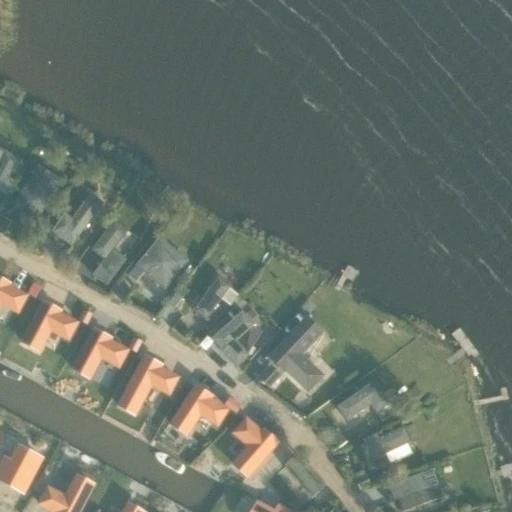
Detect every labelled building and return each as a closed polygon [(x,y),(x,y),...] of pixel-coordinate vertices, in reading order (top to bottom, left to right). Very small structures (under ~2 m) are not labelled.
[(0,192),(8,196),(14,183),(9,181),(19,161),(5,153),(0,150),(0,192)] [(26,206),(41,215),(61,182),(38,168),(29,183),(37,188),(26,206)] [(52,235),(73,249),(103,205),(90,196),(73,221),(65,215),(52,235)] [(36,232),(42,221),(32,216),(26,226),(36,232)] [(0,235),(2,236),(9,224),(0,219),(0,235)] [(114,222),(101,240),(92,252),(105,262),(93,277),(106,287),(126,261),(113,251),(127,232),(114,222)] [(136,268),(165,292),(189,263),(160,239),(136,268)] [(135,284),(142,276),(135,269),(127,278),(135,284)] [(193,312),(206,322),(222,301),(230,308),(238,297),(230,291),(231,289),(219,279),(193,312)] [(0,304),(17,314),(26,299),(8,289),(10,286),(0,281),(0,304)] [(28,297),(35,301),(41,290),(34,286),(28,297)] [(175,310),(182,300),(176,295),(168,305),(175,310)] [(58,316),(60,313),(45,305),(24,345),(38,353),(50,331),(68,341),(76,326),(58,316)] [(235,310),(226,319),(231,325),(240,317),(235,310)] [(79,322),(86,326),(91,317),(84,313),(79,322)] [(231,325),(212,341),(236,368),(249,357),(236,343),(254,326),(243,314),(240,317),(231,325)] [(313,343),(320,335),(306,321),(271,358),(308,393),(322,378),(300,357),(309,347),(310,347),(314,344),(313,343)] [(110,341),(95,332),(74,372),(89,380),(101,359),(118,368),(126,353),(109,343),(110,341)] [(128,350),(136,354),(141,344),(134,340),(128,350)] [(146,359),(119,408),(134,416),(151,386),(169,395),(177,380),(159,370),(161,368),(146,359)] [(269,388),(278,379),(269,370),(260,380),(269,388)] [(338,409),(348,423),(370,407),(376,416),(390,405),(375,383),(338,409)] [(196,389),(172,427),(186,436),(200,416),(216,427),(226,412),(209,401),(211,398),(196,389)] [(231,402),(226,410),(236,416),(241,409),(231,402)] [(250,449),(234,467),(247,478),(277,444),(264,433),(262,436),(246,422),(235,435),(250,449)] [(360,449),(367,465),(412,444),(405,428),(379,440),(377,435),(363,442),(366,447),(360,449)] [(335,451),(346,443),(338,434),(328,441),(335,451)] [(5,460),(0,469),(0,482),(23,495),(41,460),(20,449),(12,464),(5,460)] [(311,471),(281,501),(292,511),(322,482),(311,471)] [(438,484),(427,488),(422,475),(388,487),(394,502),(398,500),(401,511),(406,511),(443,498),(438,484)] [(77,478),(66,500),(48,491),(40,506),(50,511),(78,511),(92,487),(77,478)] [(359,492),(370,488),(366,478),(355,483),(359,492)] [(392,500),(388,486),(367,492),(371,506),(392,500)]
